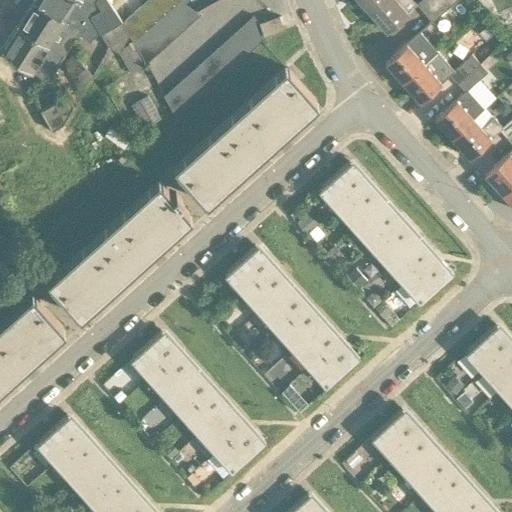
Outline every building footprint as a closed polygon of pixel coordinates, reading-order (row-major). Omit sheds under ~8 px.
[(79,30),(34,0),(32,0),(17,24),(46,45),(61,56),(78,31),(79,30)] [(91,5),(84,0),(34,0),(79,30),(78,31),(90,42),(99,31),(87,11),(91,5)] [(84,0),(91,5),(87,11),(99,31),(109,47),(110,46),(120,51),(119,54),(129,73),(145,63),(133,45),(120,26),(122,25),(103,0),(84,0)] [(164,15),(150,0),(148,0),(141,7),(156,23),(158,21),(164,15)] [(173,7),(166,0),(150,0),(164,15),(167,13),(173,7)] [(188,0),(180,0),(176,4),(192,22),(201,13),(192,4),(188,0)] [(198,0),(192,4),(201,13),(225,0),(198,0)] [(357,0),(369,13),(383,0),(357,0)] [(386,32),(416,5),(417,4),(416,4),(413,0),(383,0),(369,13),(386,32)] [(424,13),(438,0),(420,0),(416,4),(417,4),(416,5),(424,13)] [(456,0),(438,0),(424,13),(432,22),(456,0)] [(511,2),(511,0),(478,0),(490,12),(511,2)] [(176,4),(173,7),(167,13),(183,30),(192,22),(176,4)] [(156,23),(141,7),(131,16),(146,32),(150,29),(156,23)] [(167,13),(164,15),(158,21),(174,38),(183,30),(167,13)] [(131,16),(122,25),(120,26),(133,45),(141,37),(146,32),(131,16)] [(264,35),(260,23),(253,16),(244,24),(260,42),(265,38),(264,35)] [(260,23),(264,35),(282,28),(278,17),(260,23)] [(511,20),(501,25),(511,37),(511,20)] [(158,21),(156,23),(150,29),(165,46),(174,38),(158,21)] [(46,45),(17,24),(1,49),(13,59),(44,78),(50,73),(61,56),(46,45)] [(235,32),(251,50),(260,42),(244,24),(235,32)] [(150,29),(146,32),(141,37),(156,54),(165,46),(150,29)] [(251,50),(235,32),(226,40),(242,58),(251,50)] [(419,32),(385,63),(402,82),(437,51),(419,32)] [(133,45),(145,63),(145,64),(156,54),(141,37),(133,45)] [(242,58),(226,40),(217,48),(233,66),(242,58)] [(233,66),(217,48),(208,56),(224,74),(233,66)] [(437,51),(402,82),(420,102),(450,75),(457,83),(479,63),(472,55),(454,71),(437,51)] [(72,76),(84,67),(76,54),(64,62),(72,76)] [(224,74),(208,56),(199,64),(215,82),(224,74)] [(487,72),(479,63),(457,83),(464,91),(466,90),(467,91),(487,72)] [(215,82),(199,64),(190,72),(206,90),(215,82)] [(202,200),(315,100),(288,70),(176,171),(202,200)] [(206,90),(190,72),(181,80),(197,98),(206,90)] [(197,98),(181,80),(171,88),(188,107),(197,98)] [(188,107),(171,88),(163,96),(175,118),(188,107)] [(483,109),(467,91),(466,90),(464,91),(434,118),(451,137),(472,118),(483,109)] [(144,128),(161,119),(148,95),(131,105),(144,128)] [(65,97),(40,111),(51,131),(63,124),(73,107),(65,97)] [(472,118),(451,137),(469,157),(499,131),(507,139),(511,134),(511,118),(502,127),(492,116),(480,127),(472,118)] [(511,134),(507,139),(511,144),(511,148),(484,174),(501,194),(511,183),(511,134)] [(0,149),(12,170),(22,164),(11,143),(0,149)] [(0,149),(0,172),(2,176),(12,170),(0,149)] [(61,168),(87,197),(100,185),(81,149),(61,168)] [(338,207),(365,182),(348,163),(321,187),(338,207)] [(12,170),(24,191),(34,185),(22,164),(12,170)] [(2,176),(13,197),(24,191),(12,170),(2,176)] [(0,176),(0,197),(3,203),(13,197),(2,176),(0,176)] [(62,187),(78,205),(87,197),(71,179),(62,187)] [(382,200),(365,182),(338,207),(355,225),(382,200)] [(511,183),(501,194),(511,205),(511,183)] [(161,184),(49,284),(76,314),(188,214),(179,204),(182,201),(175,193),(172,196),(161,184)] [(53,195),(69,213),(78,205),(62,187),(53,195)] [(44,203),(60,221),(69,213),(53,195),(44,203)] [(382,200),(355,225),(372,243),(399,219),(382,200)] [(35,211),(51,229),(60,221),(44,203),(35,211)] [(26,219),(42,237),(51,229),(35,211),(26,219)] [(296,222),(307,233),(318,223),(308,211),(296,222)] [(17,227),(34,245),(42,237),(26,219),(17,227)] [(389,262),(415,238),(399,219),(372,243),(389,262)] [(309,232),(316,240),(324,233),(317,225),(309,232)] [(405,280),(432,256),(415,238),(389,262),(405,280)] [(334,264),(344,255),(333,244),(324,252),(334,264)] [(244,291),(271,266),(254,247),(227,271),(244,291)] [(432,256),(405,280),(422,300),(449,275),(432,256)] [(288,285),(271,266),(244,291),(261,309),(288,285)] [(355,267),(347,275),(359,287),(367,280),(355,267)] [(288,285),(261,309),(277,328),(305,303),(288,285)] [(0,328),(0,381),(61,327),(35,297),(0,328)] [(392,310),(383,300),(375,308),(383,317),(392,310)] [(294,347),(321,322),(305,303),(277,328),(294,347)] [(310,364),(337,340),(321,322),(294,347),(310,364)] [(485,370),(511,345),(494,326),(467,350),(485,370)] [(150,375),(177,351),(160,331),(133,356),(150,375)] [(337,340),(310,364),(328,384),(355,360),(337,340)] [(511,378),(511,345),(485,370),(501,388),(511,378)] [(167,393),(193,369),(177,351),(150,375),(167,393)] [(184,412),(210,388),(193,369),(167,393),(184,412)] [(467,384),(475,377),(472,374),(464,381),(454,374),(446,384),(457,392),(464,382),(467,384)] [(511,378),(501,388),(511,399),(511,378)] [(289,384),(281,391),(287,397),(295,390),(289,384)] [(201,431),(227,407),(210,388),(184,412),(201,431)] [(114,396),(119,402),(126,396),(120,390),(114,396)] [(455,398),(464,408),(472,401),(463,391),(455,398)] [(167,396),(144,418),(157,432),(181,410),(167,396)] [(217,449),(244,425),(227,407),(201,431),(217,449)] [(391,454),(418,430),(401,410),(374,435),(391,454)] [(56,460),(83,435),(66,416),(39,441),(56,460)] [(244,425),(217,449),(234,469),(261,444),(244,425)] [(435,448),(418,430),(391,454),(408,473),(435,448)] [(100,454),(83,435),(56,460),(73,478),(100,454)] [(162,450),(170,458),(177,451),(170,443),(162,450)] [(435,448),(408,473),(424,491),(451,466),(435,448)] [(351,466),(361,458),(355,451),(352,454),(346,460),(351,466)] [(100,454),(73,478),(89,497),(116,472),(100,454)] [(451,466),(424,491),(441,510),(468,486),(451,466)] [(116,472),(89,497),(103,511),(110,511),(134,492),(116,472)] [(194,475),(189,479),(196,487),(201,482),(194,475)] [(380,484),(374,489),(381,496),(387,491),(380,484)] [(468,486),(441,510),(443,511),(475,511),(485,504),(468,486)] [(134,492),(110,511),(146,511),(150,509),(134,492)] [(322,511),(306,495),(287,511),(322,511)]
